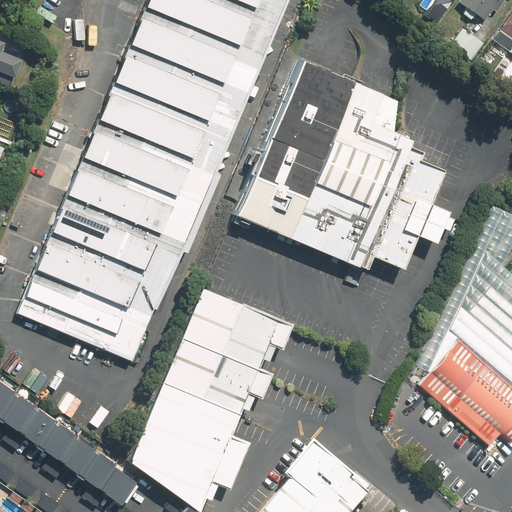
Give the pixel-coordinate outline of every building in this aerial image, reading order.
[(132,0),(4,301),(119,349),(268,0),(132,0)] [(437,0),(433,7),(442,13),(450,0),(437,0)] [(458,0),(458,1),(484,20),(492,10),(495,12),(503,0),(458,0)] [(511,9),(498,29),(511,39),(511,45),(508,52),(511,54),(511,9)] [(483,43),(462,27),(449,44),(470,60),(483,43)] [(33,50),(0,34),(0,79),(16,87),(33,50)] [(396,98),(298,57),(232,215),(367,271),(372,259),(398,270),(440,170),(416,160),(420,150),(408,145),(411,139),(384,128),(396,98)] [(511,62),(510,61),(496,82),(511,91),(511,62)] [(293,322),(199,285),(128,458),(198,509),(207,489),(210,480),(228,487),(248,441),(232,434),(245,401),(248,394),(262,399),(273,372),(259,366),(265,350),(268,344),(282,350),(293,322)] [(511,384),(458,338),(421,382),(490,441),(499,431),(508,439),(511,435),(511,384)] [(0,385),(0,422),(108,495),(125,469),(0,385)] [(332,511),(355,484),(295,435),(269,468),(275,474),(244,511),(332,511)] [(0,461),(0,479),(8,484),(16,473),(0,461)] [(22,477),(14,489),(28,500),(37,488),(22,477)] [(43,493),(36,504),(47,511),(55,511),(60,504),(43,493)]
